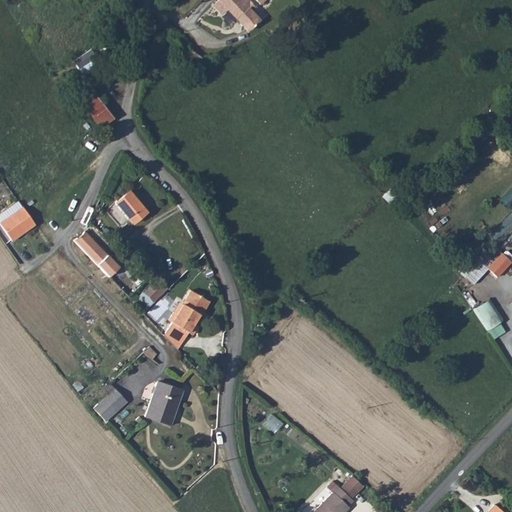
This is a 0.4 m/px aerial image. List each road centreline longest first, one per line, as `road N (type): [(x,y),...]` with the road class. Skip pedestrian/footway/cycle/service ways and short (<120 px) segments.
road 1 (unclassified): [(120,128),(191,205),(234,303),(228,444),(253,511)]
road 2 (unclassified): [(24,270),(77,223),(120,128)]
road 3 (unclassified): [(417,511),(511,411)]
road 4 (unclassified): [(120,128),(147,0)]
